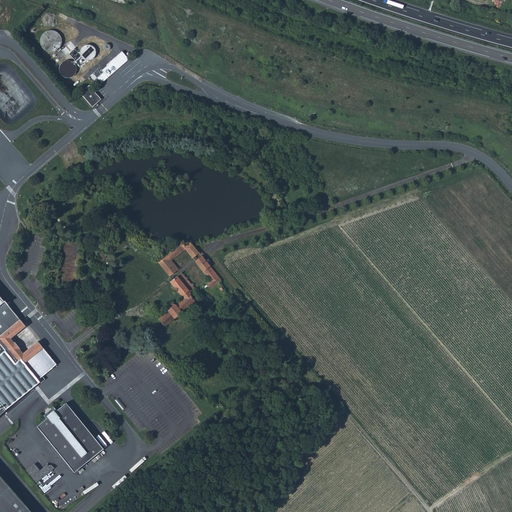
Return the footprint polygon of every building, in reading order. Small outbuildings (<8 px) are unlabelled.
[(49,53),(58,48),(56,44),(61,42),(54,29),(39,36),(49,53)] [(90,44),(81,52),(87,58),(96,50),(90,44)] [(104,72),(98,77),(102,82),(130,59),(123,51),(102,69),(104,72)] [(75,76),(76,63),(63,61),(62,75),(75,76)] [(81,93),(93,107),(102,99),(90,85),(81,93)] [(199,253),(192,243),(190,242),(185,241),(184,242),(167,255),(172,261),(185,251),(192,258),(199,253)] [(179,269),(172,261),(167,255),(162,260),(173,274),(179,269)] [(218,283),(221,280),(201,256),(195,262),(210,281),(207,283),(211,289),(216,285),(218,283)] [(182,273),(177,277),(184,285),(185,286),(190,282),(182,273)] [(171,282),(184,297),(190,292),(195,288),(190,282),(185,286),(184,285),(177,277),(171,282)] [(226,295),(227,294),(218,283),(216,285),(226,295)] [(0,511),(33,511),(0,473),(0,413),(58,363),(38,339),(24,351),(13,336),(27,323),(0,292),(0,511)] [(185,299),(160,320),(165,327),(178,316),(179,317),(180,318),(182,317),(182,315),(181,313),(195,302),(190,296),(192,294),(189,295),(185,299)] [(46,418),(37,426),(40,429),(74,471),(103,447),(66,402),(57,410),(54,406),(43,415),(46,418)] [(59,506),(61,509),(76,501),(74,498),(59,506)]
